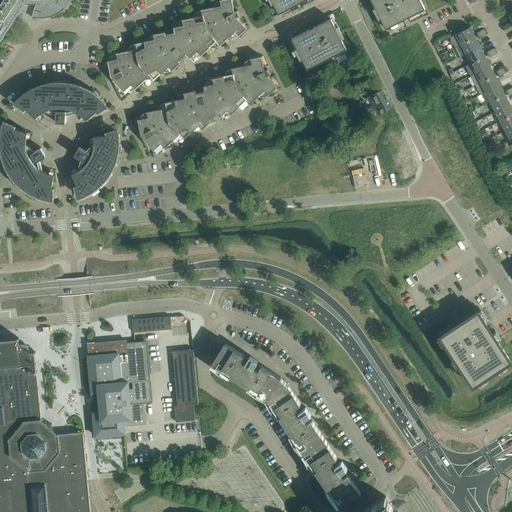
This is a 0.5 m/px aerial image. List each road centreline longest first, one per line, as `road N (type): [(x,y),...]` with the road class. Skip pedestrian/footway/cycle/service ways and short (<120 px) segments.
road 1 (secondary): [(141,279),(260,286),(318,310),(353,346),(450,493)]
road 2 (secondary): [(443,457),(342,309),(314,288),(254,264),(208,264),(141,279)]
road 3 (residential): [(181,213),(408,193),(436,180)]
road 4 (unclassified): [(380,487),(383,477),(297,349),(251,323),(212,313)]
road 5 (residential): [(319,511),(253,415),(209,385),(202,354),(212,313)]
road 6 (residential): [(436,180),(346,0)]
road 7 (residential): [(181,213),(179,157),(304,98)]
road 8 (residential): [(0,229),(181,213)]
road 9 (secondary): [(141,279),(0,293)]
road 10 (residential): [(511,295),(436,180)]
road 11 (unclassified): [(212,313),(185,303),(78,318)]
